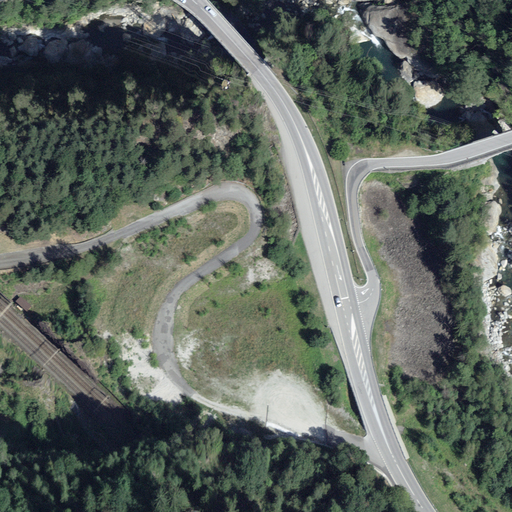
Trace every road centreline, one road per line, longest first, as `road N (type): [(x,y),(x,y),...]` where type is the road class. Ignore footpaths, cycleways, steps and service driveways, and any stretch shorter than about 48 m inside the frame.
road 1 (unclassified): [(387,444),(367,447),(234,419),(199,402),(175,375),(168,306),(181,285),(252,236),(257,217),(243,198),(216,197),(0,265)]
road 2 (primary): [(346,306),(293,123),(273,89),(191,0)]
road 3 (tertiary): [(346,306),(372,288),(354,221),(358,172),(459,158),(511,140)]
road 4 (primary): [(387,444),(346,306)]
